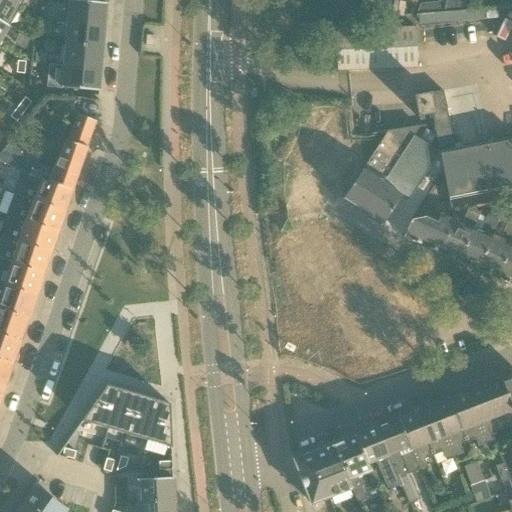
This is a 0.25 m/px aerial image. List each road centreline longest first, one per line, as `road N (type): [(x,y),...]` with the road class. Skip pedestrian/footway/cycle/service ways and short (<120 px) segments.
road 1 (secondary): [(235,461),(209,175),(209,0)]
road 2 (residential): [(122,134),(0,470)]
road 3 (residential): [(511,337),(488,327),(371,229),(293,190)]
road 4 (residential): [(302,434),(511,356)]
road 5 (residential): [(122,134),(134,0)]
